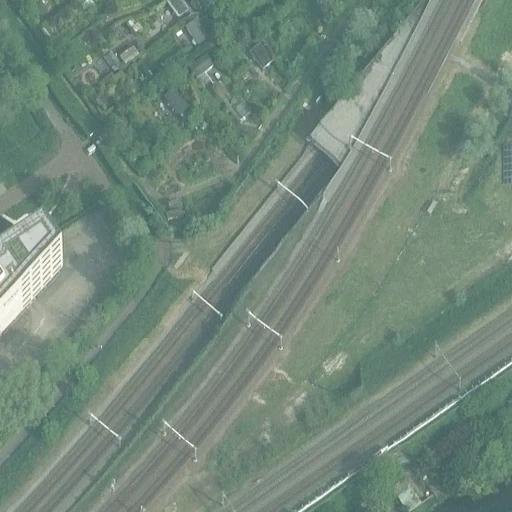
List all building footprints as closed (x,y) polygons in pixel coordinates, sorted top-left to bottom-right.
[(179,0),(169,0),(165,3),(178,21),(189,13),(179,0)] [(416,31),(431,0),(424,0),(339,106),(310,142),(343,168),(355,146),(377,106),(416,31)] [(323,0),(330,9),(340,0),(323,0)] [(481,0),(473,17),(486,0),(481,0)] [(196,22),(185,30),(198,48),(209,40),(196,22)] [(260,48),(250,56),(261,71),(271,64),(260,48)] [(205,57),(188,70),(196,81),(213,68),(205,57)] [(173,92),(162,100),(176,119),(187,110),(173,92)] [(0,338),(62,271),(47,249),(44,244),(0,273),(0,338)]
